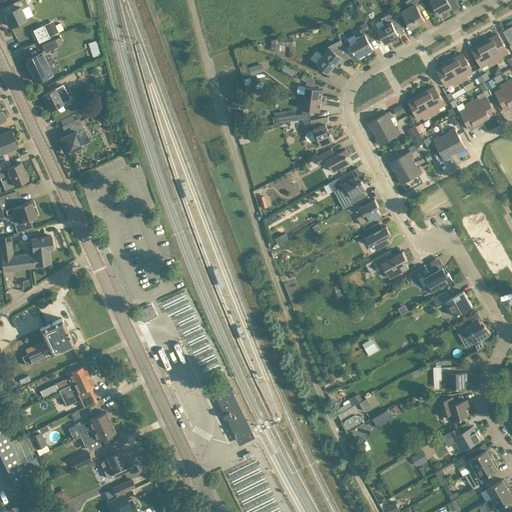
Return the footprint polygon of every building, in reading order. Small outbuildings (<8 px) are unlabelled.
[(26,0),(17,0),(9,4),(11,9),(5,12),(7,17),(6,17),(10,26),(26,18),(21,8),(29,5),(26,0)] [(426,7),(422,0),(407,0),(406,1),(411,10),(404,14),(406,19),(411,28),(425,20),(419,10),(426,7)] [(431,0),(438,13),(451,6),(449,1),(450,0),(431,0)] [(404,29),(399,20),(394,11),(381,18),(385,24),(378,28),(385,42),(399,34),(397,32),(404,29)] [(58,32),(53,20),(45,24),(50,36),(58,32)] [(39,40),(48,36),(43,25),(34,30),(39,40)] [(508,40),(511,37),(511,31),(509,27),(503,31),(508,40)] [(348,38),(351,43),(350,43),(358,57),(373,48),(370,42),(364,33),(357,37),(355,34),(348,38)] [(485,41),(496,62),(504,58),(502,55),(508,52),(503,42),(498,33),(485,41)] [(272,51),(280,51),(280,44),(286,44),(286,45),(293,46),(293,37),(272,36),(272,51)] [(55,38),(42,44),(46,51),(58,45),(55,38)] [(323,55),(316,63),(328,72),(338,60),(342,63),(345,59),(350,56),(346,47),(341,39),(331,44),(323,55)] [(481,66),(488,63),(489,66),(496,62),(485,41),(471,48),(476,57),(481,66)] [(101,54),(99,47),(91,50),(94,57),(101,54)] [(43,51),(25,59),(27,62),(26,63),(27,65),(28,65),(36,81),(53,73),(43,51)] [(449,60),(461,82),(469,78),(467,75),(473,71),(467,62),(463,53),(449,60)] [(446,86),(452,83),(454,86),(461,82),(449,60),(436,68),(446,86)] [(263,71),(261,63),(249,67),(251,75),(263,71)] [(307,81),(305,97),(325,100),(326,95),(322,94),(323,88),(314,87),(315,84),(313,83),(315,78),(306,74),(303,72),(301,78),(307,81)] [(485,82),(489,89),(495,85),(492,78),(485,82)] [(511,106),(511,90),(507,81),(499,85),(500,85),(494,88),(496,91),(495,92),(505,110),(511,106)] [(50,109),(59,104),(70,98),(63,84),(55,88),(43,94),(50,109)] [(432,111),(433,115),(441,110),(439,107),(445,104),(435,86),(421,93),(432,111)] [(426,119),(433,115),(432,111),(421,93),(408,100),(418,119),(424,115),(426,119)] [(487,97),(481,100),(479,96),(471,100),(483,122),(497,115),(492,106),(487,97)] [(325,100),(305,97),(302,112),(295,113),(296,120),(300,119),(310,118),(309,112),(311,112),(311,109),(320,111),(321,104),(325,105),(325,100)] [(85,98),(74,103),(77,110),(88,105),(85,98)] [(470,129),(483,122),(471,100),(464,104),(466,108),(460,111),(465,120),(470,129)] [(394,108),(398,115),(405,110),(402,104),(394,108)] [(59,120),(72,113),(77,111),(74,105),(56,114),(59,120)] [(244,120),(241,110),(233,113),(236,122),(244,120)] [(374,129),(375,132),(394,122),(391,117),(392,116),(389,111),(368,122),(372,130),(374,129)] [(460,122),(456,114),(450,117),(454,125),(460,122)] [(310,119),(314,129),(307,131),(305,135),(307,140),(311,141),(318,139),(321,146),(333,141),(330,133),(334,131),(333,126),(328,128),(326,124),(331,122),(328,115),(318,118),(310,119)] [(65,147),(67,149),(68,151),(83,144),(79,136),(86,133),(79,117),(62,125),(66,134),(61,136),(63,140),(63,143),(65,147)] [(396,127),(394,122),(375,132),(377,135),(376,136),(380,144),(401,132),(398,126),(396,127)] [(426,129),(423,122),(416,126),(420,133),(426,129)] [(407,129),(412,137),(419,133),(415,125),(407,129)] [(445,134),(455,152),(458,151),(458,152),(466,148),(455,127),(449,130),(450,131),(445,134)] [(0,151),(8,148),(17,145),(17,144),(18,143),(16,137),(14,138),(11,129),(0,133),(0,151)] [(417,146),(424,142),(419,134),(412,138),(417,146)] [(433,139),(440,151),(445,160),(452,155),(451,154),(455,152),(445,134),(440,137),(439,135),(433,139)] [(332,148),(323,152),(316,156),(320,165),(327,161),(333,171),(350,162),(347,156),(349,155),(346,149),(340,152),(335,154),(332,148)] [(411,150),(398,157),(389,162),(394,169),(395,168),(397,172),(415,162),(412,157),(414,156),(411,150)] [(0,161),(9,159),(6,153),(0,154),(0,161)] [(297,154),(294,161),(301,164),(303,156),(297,154)] [(14,184),(15,183),(28,178),(27,177),(27,178),(21,163),(21,162),(12,165),(9,159),(0,161),(0,177),(9,174),(11,176),(1,180),(5,190),(15,185),(14,184)] [(422,172),(419,166),(418,167),(415,162),(397,172),(399,175),(397,176),(401,183),(422,172)] [(343,175),(338,178),(328,183),(332,190),(345,184),(352,196),(366,188),(360,177),(363,175),(361,172),(355,176),(352,170),(343,175)] [(15,190),(0,195),(0,217),(14,212),(17,221),(14,222),(17,231),(34,228),(30,217),(36,215),(31,200),(20,204),(15,190)] [(265,194),(259,196),(262,207),(269,206),(265,194)] [(367,195),(358,200),(355,201),(359,208),(361,207),(364,213),(357,217),(361,224),(381,214),(377,206),(379,205),(375,198),(370,201),(367,195)] [(379,222),(371,226),(365,229),(368,234),(365,236),(370,245),(373,243),(376,249),(390,242),(387,236),(391,233),(386,225),(382,227),(379,222)] [(321,229),(317,223),(312,226),(316,232),(321,229)] [(0,267),(2,268),(3,270),(35,266),(34,264),(50,262),(49,252),(41,253),(41,249),(33,250),(33,252),(29,253),(13,255),(10,235),(0,236),(0,267)] [(41,253),(49,252),(49,248),(53,248),(51,235),(31,237),(32,244),(28,244),(29,253),(33,252),(33,250),(41,249),(41,253)] [(353,258),(364,252),(359,241),(347,247),(353,258)] [(390,249),(382,254),(372,259),(378,269),(383,266),(389,277),(409,267),(405,260),(407,259),(403,251),(394,255),(390,249)] [(425,264),(411,272),(415,279),(423,275),(432,291),(453,279),(448,271),(446,273),(443,266),(430,274),(425,264)] [(341,283),(334,285),(339,299),(346,296),(341,283)] [(447,290),(438,294),(432,298),(437,306),(446,301),(454,315),(472,305),(464,290),(451,297),(447,290)] [(152,303),(138,309),(142,317),(144,322),(158,315),(152,303)] [(472,314),(460,321),(454,324),(462,338),(469,334),(474,343),(490,333),(485,323),(482,324),(479,319),(476,321),(472,314)] [(47,344),(51,353),(52,353),(74,343),(74,342),(75,341),(76,338),(74,334),(71,333),(69,333),(62,318),(62,317),(40,328),(46,341),(47,344)] [(372,337),(362,342),(369,354),(379,349),(372,337)] [(22,356),(26,365),(51,353),(47,344),(27,354),(22,356)] [(69,377),(56,384),(59,390),(89,375),(84,364),(67,372),(69,377)] [(447,379),(447,387),(449,387),(449,389),(456,388),(456,387),(466,386),(465,385),(467,385),(467,371),(462,371),(462,365),(441,366),(442,380),(447,379)] [(89,375),(59,390),(66,405),(80,399),(77,393),(85,389),(94,385),(89,375)] [(44,398),(50,395),(46,387),(40,389),(44,398)] [(249,429),(229,389),(218,395),(227,412),(223,414),(225,418),(229,416),(238,434),(249,429)] [(352,397),(356,403),(362,399),(359,393),(352,397)] [(453,396),(436,402),(440,416),(449,413),(451,421),(462,418),(461,416),(469,414),(467,406),(469,405),(467,399),(455,403),(453,396)] [(372,406),(367,398),(357,404),(361,412),(372,406)] [(400,408),(397,404),(391,408),(393,412),(400,408)] [(390,408),(375,416),(379,425),(394,417),(390,408)] [(80,415),(77,410),(72,412),(74,418),(80,415)] [(76,426),(81,436),(111,421),(106,411),(97,415),(88,420),(76,426)] [(0,467),(8,485),(15,482),(18,487),(23,485),(25,490),(31,488),(31,486),(35,484),(31,475),(27,477),(26,477),(0,419),(0,467)] [(111,421),(81,436),(86,445),(97,439),(98,440),(107,436),(116,431),(111,421)] [(458,426),(442,435),(448,446),(456,442),(461,450),(481,439),(479,435),(481,435),(478,429),(476,430),(473,425),(461,432),(458,426)] [(35,449),(36,449),(39,454),(49,449),(40,431),(29,437),(35,449)] [(489,450),(488,451),(487,449),(480,453),(477,448),(455,460),(456,461),(458,465),(467,466),(470,471),(492,459),(491,457),(492,456),(489,450)] [(416,464),(428,459),(424,449),(412,455),(416,464)] [(88,451),(72,458),(76,467),(92,460),(88,451)] [(120,451),(111,455),(101,460),(105,470),(112,466),(116,474),(123,470),(132,466),(129,459),(124,461),(120,451)] [(42,463),(46,462),(47,459),(46,456),(43,455),(40,456),(39,459),(40,462),(42,463)] [(470,471),(465,474),(474,489),(480,485),(494,477),(491,472),(498,468),(497,467),(498,466),(495,460),(493,461),(492,459),(470,471)] [(436,472),(444,486),(451,482),(443,468),(436,472)] [(496,482),(494,477),(480,485),(483,490),(487,488),(492,498),(509,488),(508,486),(509,485),(506,480),(504,480),(503,479),(496,482)] [(135,486),(131,479),(112,488),(115,495),(135,486)] [(488,507),(490,511),(501,511),(510,507),(507,502),(511,499),(511,491),(511,490),(510,490),(509,488),(492,498),(485,502),(488,507)] [(137,511),(138,511),(132,498),(127,500),(124,493),(111,500),(116,511),(137,511)] [(456,500),(449,504),(452,510),(459,506),(456,500)] [(397,511),(401,510),(400,510),(395,501),(392,503),(388,506),(390,510),(391,511),(397,511)]
